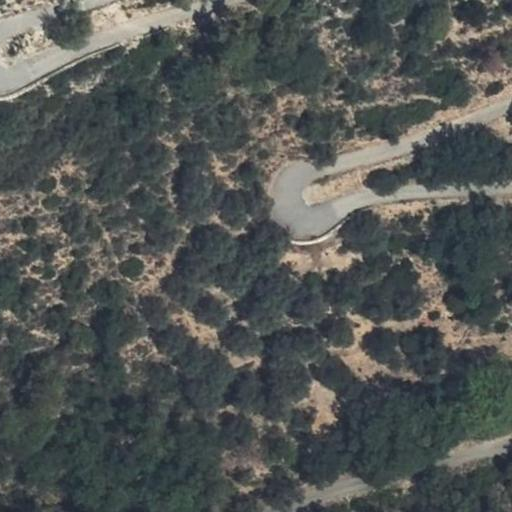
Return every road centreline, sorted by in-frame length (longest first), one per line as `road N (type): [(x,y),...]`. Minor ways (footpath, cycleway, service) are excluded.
road 1 (unclassified): [(511,106),(301,173),(288,202),(304,221),(368,195),(511,185)]
road 2 (unclassified): [(0,83),(164,19),(239,0)]
road 3 (unclassified): [(511,445),(337,488),(277,511)]
